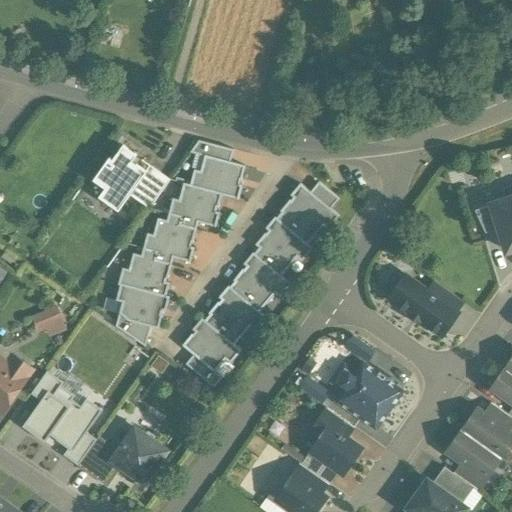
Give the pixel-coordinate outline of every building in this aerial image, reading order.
[(204,139),(196,150),(208,154),(231,160),(236,148),(204,139)] [(121,210),(132,194),(149,170),(134,159),(138,154),(124,143),(114,157),(111,155),(95,178),(107,187),(101,195),(121,210)] [(247,164),(231,160),(208,154),(204,170),(196,168),(192,184),(222,192),(240,197),(244,183),(242,182),(247,164)] [(151,207),(172,178),(154,164),(149,170),(132,194),(151,207)] [(340,214),(330,205),(313,190),(302,180),(293,191),(296,193),(278,213),(310,241),(326,223),(329,226),(340,214)] [(338,196),(321,181),(313,190),(330,205),(338,196)] [(217,209),(222,192),(192,184),(187,182),(182,198),(176,197),(172,211),(184,215),(182,224),(196,228),(199,218),(217,223),(221,210),(217,209)] [(511,183),(503,186),(507,198),(511,196),(511,183)] [(511,196),(507,198),(493,202),(493,203),(501,226),(508,249),(511,247),(511,196)] [(493,203),(476,208),(487,230),(501,226),(493,203)] [(192,244),(196,228),(182,224),(184,215),(172,211),(170,219),(161,217),(156,233),(150,232),(146,247),(159,250),(156,258),(172,262),(174,253),(193,258),(197,245),(192,244)] [(310,241),(278,213),(268,225),(270,227),(257,242),(260,245),(256,250),(282,274),(299,254),(304,258),(315,246),(310,241)] [(167,281),(172,262),(156,258),(159,250),(146,247),(144,253),(135,251),(130,268),(124,267),(120,282),(123,283),(168,295),(171,282),(167,281)] [(292,283),(282,274),(256,250),(246,261),(248,263),(236,277),(237,278),(232,284),(259,308),(277,289),(282,294),(292,283)] [(429,288),(408,274),(405,279),(401,280),(395,287),(396,291),(392,297),(443,333),(459,310),(458,309),(429,288)] [(465,299),(436,279),(429,288),(458,309),(465,299)] [(171,296),(168,295),(123,283),(118,298),(125,299),(121,311),(154,324),(161,326),(164,315),(163,314),(164,307),(167,308),(171,296)] [(259,308),(232,284),(222,295),(224,297),(213,310),(214,312),(208,319),(235,343),(252,323),(257,327),(267,315),(259,308)] [(65,323),(60,309),(41,315),(46,330),(65,323)] [(154,324),(121,311),(118,323),(148,345),(154,324)] [(235,343),(208,319),(204,315),(194,326),(198,329),(186,342),(197,352),(217,369),(227,357),(231,361),(242,349),(235,343)] [(355,335),(348,345),(368,359),(375,349),(355,335)] [(217,369),(197,352),(188,362),(216,385),(224,375),(217,369)] [(10,360),(0,353),(0,409),(3,412),(35,367),(15,353),(10,360)] [(403,389),(365,362),(358,371),(354,368),(341,386),(345,389),(339,398),(377,425),(403,389)] [(511,370),(507,367),(494,385),(511,398),(511,370)] [(43,399),(50,389),(55,393),(63,383),(65,380),(49,369),(33,392),(43,399)] [(303,385),(322,399),(329,389),(310,376),(303,385)] [(47,440),(52,433),(71,445),(76,449),(88,431),(104,408),(87,396),(83,403),(75,397),(77,393),(63,383),(55,393),(50,389),(43,399),(25,425),(47,440)] [(511,413),(510,411),(494,401),(486,412),(509,428),(511,424),(511,413)] [(356,425),(328,405),(321,416),(331,423),(348,435),(356,425)] [(511,429),(486,412),(479,406),(463,428),(502,455),(511,441),(511,429)] [(321,416),(311,430),(320,437),(331,423),(321,416)] [(348,435),(331,423),(320,437),(313,448),(321,454),(339,467),(344,471),(362,445),(348,435)] [(120,448),(100,476),(109,484),(123,464),(146,480),(169,448),(136,425),(120,448)] [(502,455),(463,428),(448,449),(464,461),(487,477),(502,455)] [(66,452),(80,463),(98,438),(88,431),(76,449),(71,445),(66,452)] [(98,438),(80,463),(100,476),(120,448),(102,434),(98,438)] [(339,467),(321,454),(312,467),(330,480),(339,467)] [(331,480),(303,461),(296,471),(323,491),(331,480)] [(487,477),(464,461),(456,472),(475,485),(479,488),(487,477)] [(456,472),(445,464),(434,480),(463,501),(475,485),(456,472)] [(323,491),(296,471),(278,497),(299,511),(315,511),(328,494),(323,491)] [(434,480),(429,477),(408,505),(417,511),(463,511),(468,505),(434,480)] [(3,503),(0,501),(0,511),(17,511),(19,510),(6,500),(3,503)]
